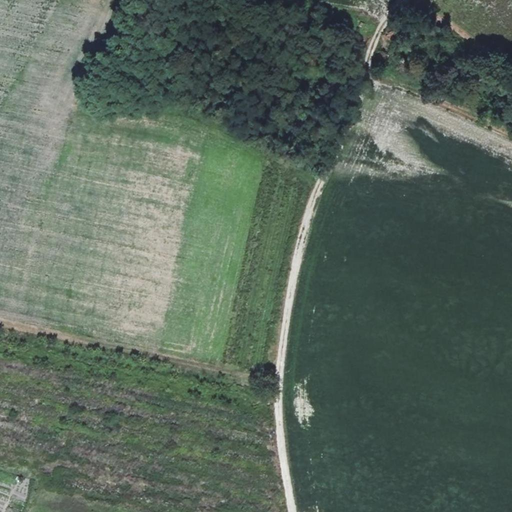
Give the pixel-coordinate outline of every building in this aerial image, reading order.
[(0,372),(33,379),(35,369),(0,361),(0,372)] [(40,371),(38,380),(84,391),(86,382),(67,378),(66,380),(62,379),(63,376),(40,371)] [(27,386),(24,396),(71,407),(73,397),(27,386)] [(26,413),(28,403),(10,400),(9,410),(26,413)] [(29,416),(123,433),(125,422),(31,406),(29,416)] [(15,447),(62,456),(64,444),(58,443),(60,430),(17,422),(15,434),(17,434),(15,447)] [(122,451),(123,441),(77,437),(76,448),(122,451)] [(146,474),(148,463),(70,447),(68,456),(117,466),(116,468),(131,471),(146,474)] [(72,491),(101,492),(101,481),(73,479),(72,491)]
